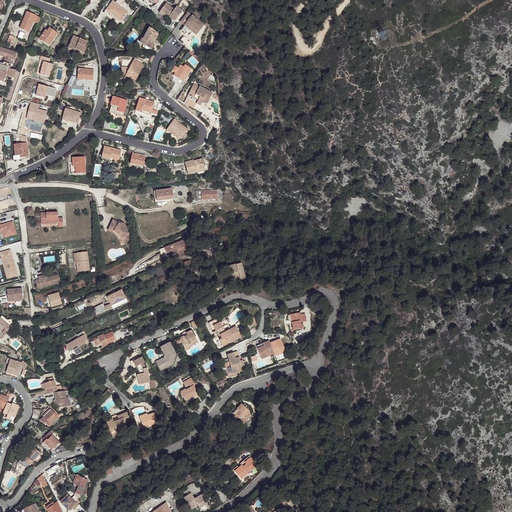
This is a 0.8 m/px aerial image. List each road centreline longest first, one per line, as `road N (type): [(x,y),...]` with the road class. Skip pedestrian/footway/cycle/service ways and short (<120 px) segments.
road 1 (residential): [(91,511),(100,484),(189,440),(231,391),(312,363)]
road 2 (residential): [(87,130),(172,150),(198,142),(197,123),(152,84),(167,43)]
road 3 (residential): [(264,304),(233,297),(112,357),(107,383),(126,402)]
road 4 (residential): [(312,363),(315,386),(278,405),(279,447),(268,470),(218,511)]
road 5 (residential): [(27,0),(95,33),(103,90),(87,130)]
road 6 (residential): [(312,363),(334,314),(332,294),(264,304)]
road 7 (residential): [(98,191),(141,211),(220,201)]
road 8 (residential): [(19,205),(32,326)]
road 9 (track): [(349,0),(316,44),(304,48),(295,27),(304,0)]
